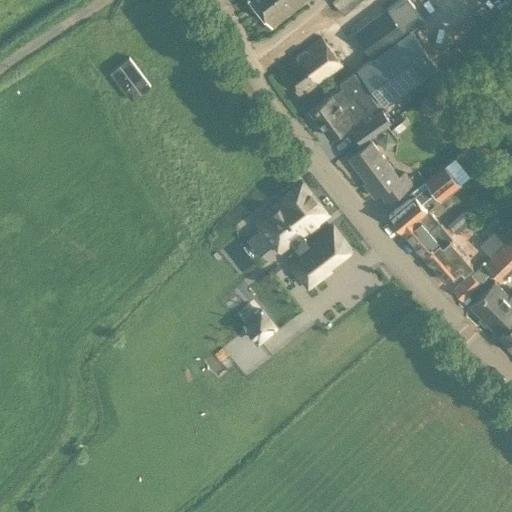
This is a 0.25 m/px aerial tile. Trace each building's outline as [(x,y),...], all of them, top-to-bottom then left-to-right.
[(249,0),(271,28),(306,0),(249,0)] [(338,0),(333,4),(343,17),(363,0),(338,0)] [(406,0),(402,0),(384,14),(402,37),(423,21),(406,0)] [(379,11),(346,36),(366,64),(400,39),(379,11)] [(359,72),(384,105),(435,68),(410,34),(359,72)] [(322,39),(280,70),(301,98),(343,67),(322,39)] [(343,88),(336,92),(310,111),(330,139),(378,105),(356,74),(355,73),(340,83),(343,88)] [(361,144),(391,123),(382,112),(353,133),(361,144)] [(349,159),(368,186),(366,187),(374,198),(380,194),(387,203),(412,185),(404,174),(398,178),(371,142),(349,159)] [(408,196),(411,199),(389,217),(401,232),(418,218),(427,211),(421,203),(433,193),(437,198),(452,185),(440,169),(424,182),(412,192),(412,193),(408,196)] [(267,212),(270,216),(259,224),(277,249),(288,240),(299,254),(288,262),(308,289),(331,272),(329,268),(351,251),(336,230),(330,229),(309,246),(302,236),(328,216),(303,183),(282,199),(282,200),(267,212)] [(418,218),(401,232),(423,257),(439,243),(443,247),(450,241),(436,224),(438,223),(429,212),(419,219),(418,218)] [(470,223),(462,214),(448,225),(457,235),(470,223)] [(490,256),(511,234),(511,231),(503,223),(480,247),(490,256)] [(492,258),(485,265),(492,272),(491,273),(491,274),(492,273),(502,283),(511,273),(511,234),(490,256),(492,258)] [(439,243),(423,257),(444,283),(450,278),(453,282),(472,267),(450,241),(443,247),(439,243)] [(484,265),(472,276),(471,276),(454,292),(462,301),(491,274),(491,273),(492,272),(485,265),(484,266),(484,265)] [(511,294),(509,298),(498,287),(495,283),(471,307),(497,334),(511,319),(511,294)] [(279,328),(261,306),(239,323),(258,346),(279,328)] [(511,325),(500,337),(511,349),(511,325)]
